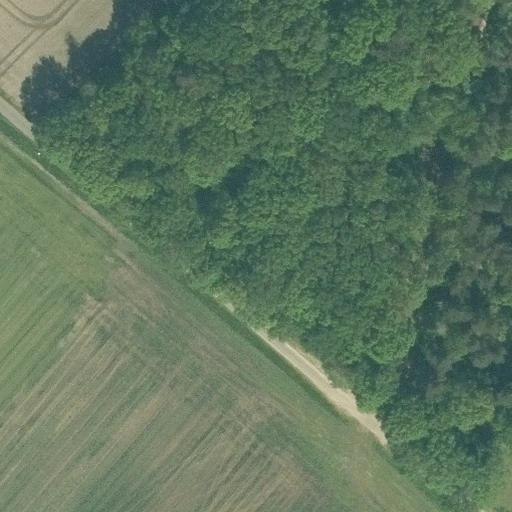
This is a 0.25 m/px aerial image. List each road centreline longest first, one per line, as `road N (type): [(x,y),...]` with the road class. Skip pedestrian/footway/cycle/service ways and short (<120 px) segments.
road 1 (unclassified): [(475,511),(0,102)]
road 2 (track): [(386,404),(446,115),(481,0)]
